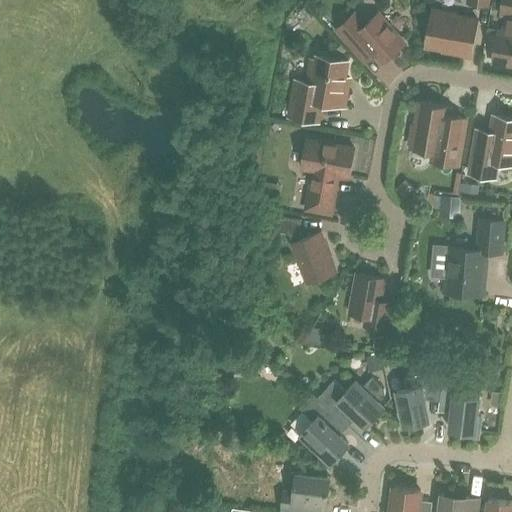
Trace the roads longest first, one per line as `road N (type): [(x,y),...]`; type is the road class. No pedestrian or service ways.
road 1 (residential): [(376,193),(387,77),(406,59),(511,83)]
road 2 (residential): [(367,511),(373,464),(393,453),(507,466)]
